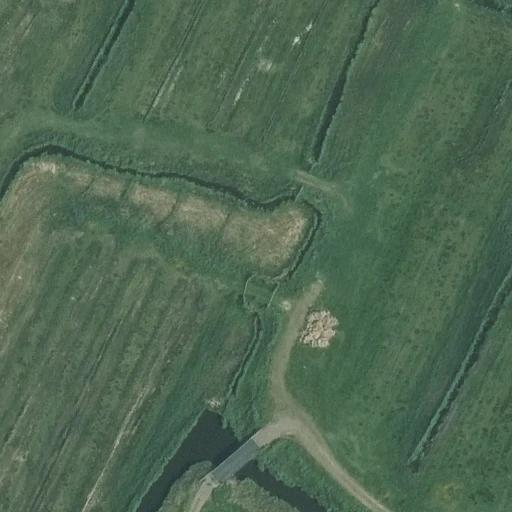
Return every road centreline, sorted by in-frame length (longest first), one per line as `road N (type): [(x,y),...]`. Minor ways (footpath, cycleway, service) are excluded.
road 1 (track): [(288,419),(277,384),(281,354),(355,216),(338,192),(40,114)]
road 2 (track): [(385,511),(328,462),(309,425),(288,419),(211,481),(191,511)]
